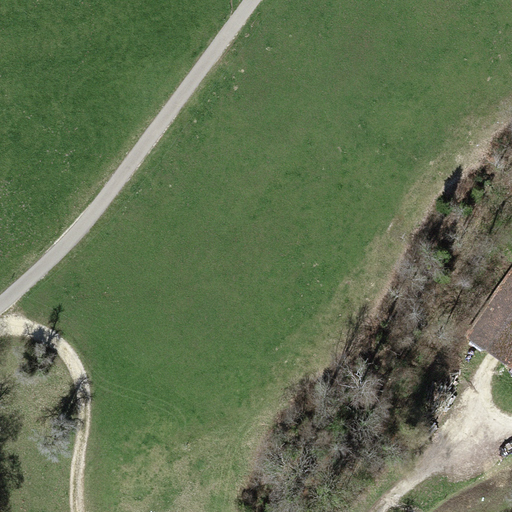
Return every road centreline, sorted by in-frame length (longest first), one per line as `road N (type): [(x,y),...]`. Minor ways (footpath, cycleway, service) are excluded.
road 1 (track): [(0,311),(70,247),(257,0)]
road 2 (track): [(0,327),(39,335),(81,385),(76,511)]
road 3 (track): [(381,511),(450,454),(511,436)]
